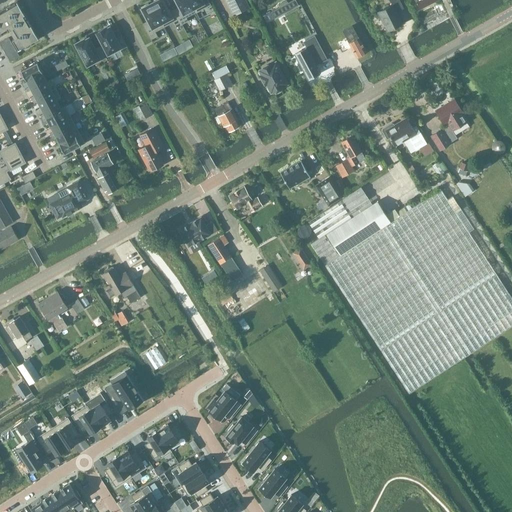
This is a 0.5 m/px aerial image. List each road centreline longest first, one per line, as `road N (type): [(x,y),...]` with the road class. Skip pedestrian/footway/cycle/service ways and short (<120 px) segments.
road 1 (unclassified): [(0,300),(511,12)]
road 2 (residential): [(182,393),(257,511)]
